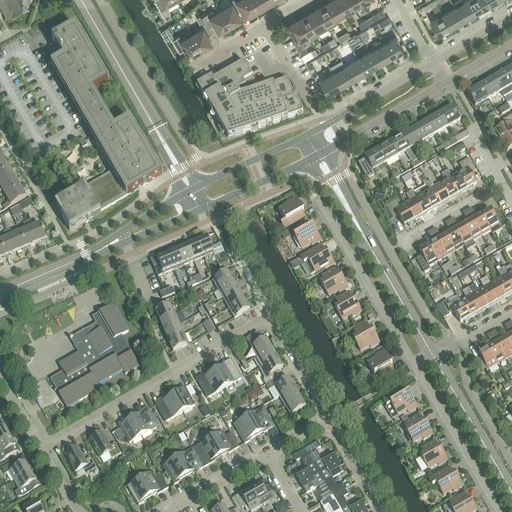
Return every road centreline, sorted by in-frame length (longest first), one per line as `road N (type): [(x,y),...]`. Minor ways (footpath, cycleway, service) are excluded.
road 1 (residential): [(351,258),(499,511)]
road 2 (residential): [(39,446),(269,315)]
road 3 (tertiary): [(190,190),(80,0)]
road 4 (tertiary): [(511,494),(434,359)]
road 5 (tertiary): [(432,62),(306,135)]
road 6 (tertiary): [(318,155),(443,84)]
road 7 (tertiary): [(199,209),(318,155)]
road 8 (tertiary): [(434,359),(370,247)]
road 9 (tertiary): [(306,135),(190,190)]
road 10 (residential): [(330,420),(269,315)]
